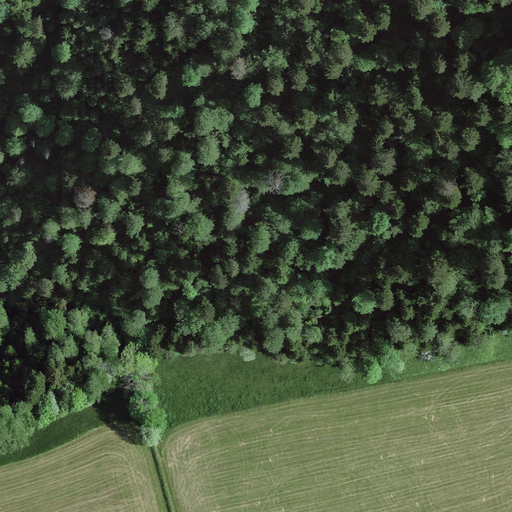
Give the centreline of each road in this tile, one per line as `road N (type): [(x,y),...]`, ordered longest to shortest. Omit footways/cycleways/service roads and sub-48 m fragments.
road 1 (track): [(0,297),(38,249),(114,236),(223,188),(404,169),(511,117)]
road 2 (track): [(389,33),(236,71)]
road 3 (track): [(511,7),(469,24),(389,33)]
